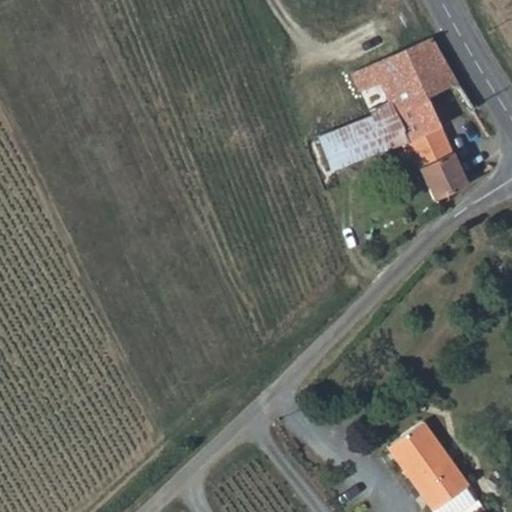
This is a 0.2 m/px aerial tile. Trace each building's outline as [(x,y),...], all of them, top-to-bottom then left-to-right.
[(372,66),(353,74),(373,117),(427,98),(440,127),(446,124),(475,114),(470,107),(451,74),(433,41),(372,66)] [(324,90),(303,97),(314,129),(335,122),(324,90)] [(427,98),(373,117),(386,151),(387,153),(410,144),(437,212),(448,202),(446,198),(465,189),(440,127),(427,98)] [(334,171),(386,151),(373,117),(320,137),(334,171)] [(462,462),(430,415),(393,442),(443,511),(481,511),(493,504),(462,462)]
